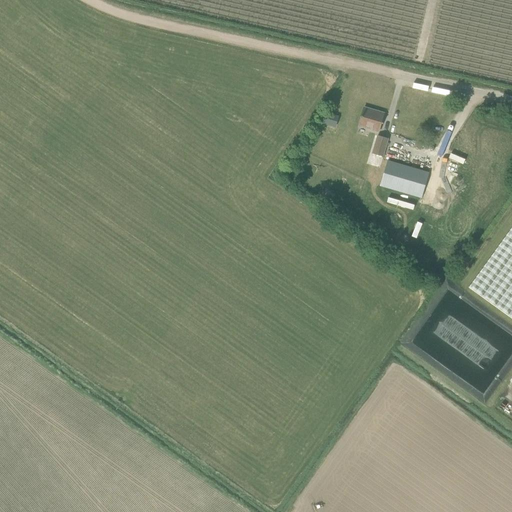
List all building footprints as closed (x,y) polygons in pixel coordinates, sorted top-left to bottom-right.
[(364,107),(358,127),(378,133),(384,113),(364,107)] [(377,136),(372,154),(383,157),(388,139),(377,136)] [(387,160),(380,186),(422,198),(429,172),(387,160)] [(445,190),(436,185),(431,195),(440,200),(445,190)] [(511,227),(468,287),(511,318),(511,377),(510,380),(511,381),(511,227)] [(419,245),(417,249),(440,261),(442,257),(419,245)]
